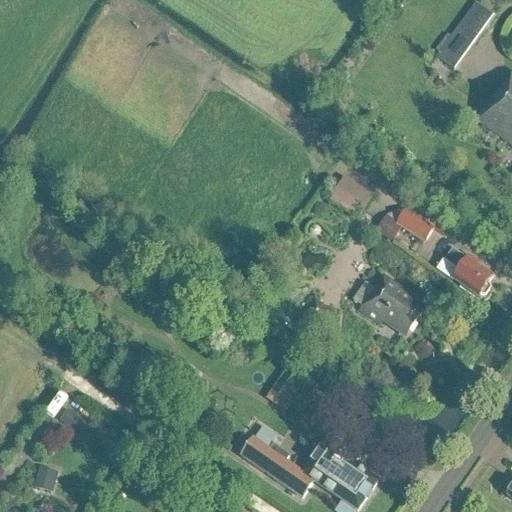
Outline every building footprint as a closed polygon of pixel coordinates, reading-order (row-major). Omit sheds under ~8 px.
[(457,74),(496,20),(476,5),(436,59),(457,74)] [(511,80),(505,91),(502,90),(477,126),(511,150),(511,80)] [(345,176),(332,197),(362,216),(375,195),(345,176)] [(396,228),(402,231),(425,246),(435,231),(406,212),(397,226),(396,228)] [(396,228),(397,226),(385,218),(375,235),(392,246),(402,231),(396,228)] [(466,263),(452,252),(445,263),(459,274),(452,282),(479,301),(480,299),(485,299),(490,293),(488,288),(493,281),(478,270),(480,268),(469,260),(466,263)] [(280,280),(267,300),(287,314),(301,293),(280,280)] [(425,310),(383,281),(375,293),(365,286),(353,304),(361,310),(359,313),(378,327),(381,323),(404,339),(425,310)] [(319,334),(332,313),(316,303),(314,296),(298,320),(319,334)] [(285,366),(267,401),(289,412),(292,405),(304,411),(319,383),(285,366)] [(304,477),(315,485),(353,511),(359,511),(378,485),(353,467),(358,460),(330,440),(304,477)] [(289,460),(273,449),(270,454),(253,442),(241,460),(302,503),(315,485),(304,477),(286,465),(289,460)] [(36,486),(53,491),(59,473),(42,467),(36,486)] [(242,511),(223,498),(212,511),(242,511)]
